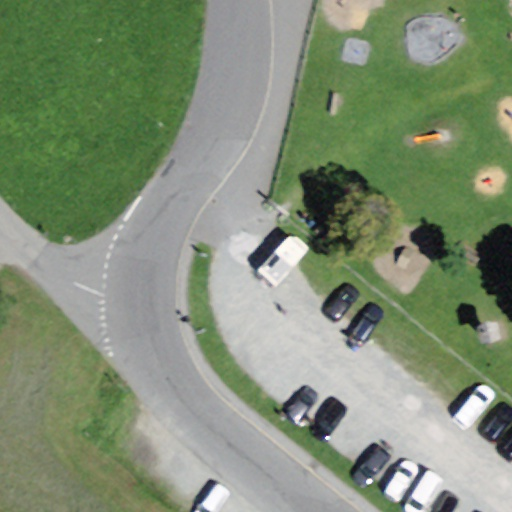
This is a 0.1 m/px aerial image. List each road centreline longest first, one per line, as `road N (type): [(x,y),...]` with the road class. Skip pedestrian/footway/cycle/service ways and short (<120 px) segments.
road 1 (tertiary): [(233,0),(227,102),(155,236),(140,294)]
road 2 (tertiary): [(140,294),(144,348),(159,384),(183,415),(303,511)]
road 3 (residential): [(0,225),(72,270),(140,294)]
